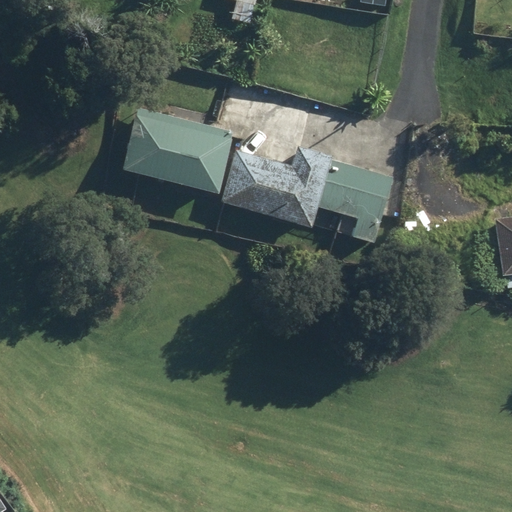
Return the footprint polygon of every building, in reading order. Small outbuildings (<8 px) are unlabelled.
[(235,133),(136,108),(121,169),(220,193),(235,133)] [(291,165),(238,150),(222,203),(314,229),(320,207),(334,158),(296,147),(291,165)] [(395,176),(334,158),(320,207),(359,218),(353,242),(374,248),(395,176)] [(399,256),(456,269),(469,209),(413,197),(399,256)] [(462,270),(511,281),(511,219),(475,211),(462,270)]
